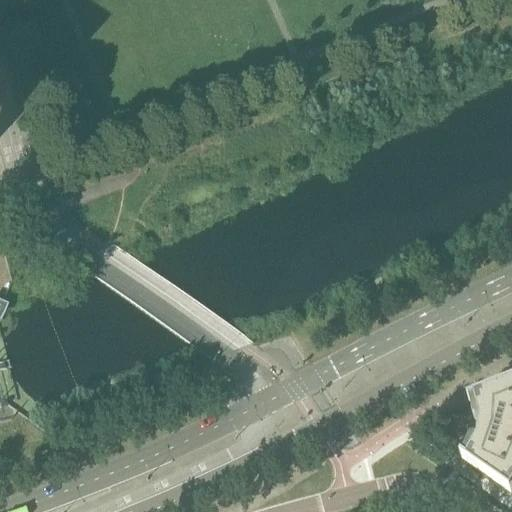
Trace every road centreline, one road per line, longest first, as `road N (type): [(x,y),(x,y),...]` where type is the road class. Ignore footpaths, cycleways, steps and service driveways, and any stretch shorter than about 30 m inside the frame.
road 1 (primary): [(511,281),(173,447),(10,511)]
road 2 (primary): [(150,511),(511,327)]
road 3 (residential): [(296,511),(408,484),(464,511)]
